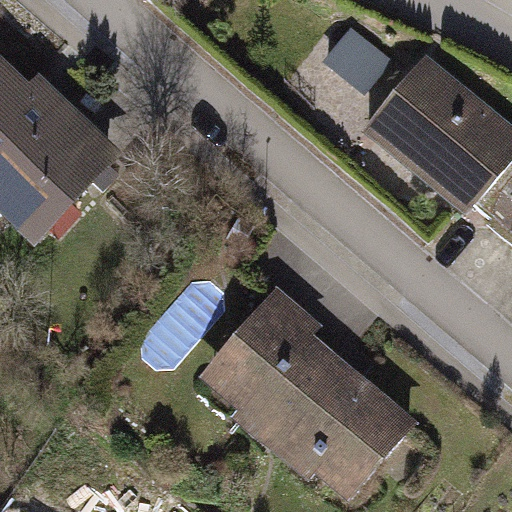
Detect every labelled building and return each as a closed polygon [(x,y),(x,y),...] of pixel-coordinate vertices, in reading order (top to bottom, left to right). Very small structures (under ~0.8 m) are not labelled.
[(351,35),(327,65),(365,95),(389,65),(351,35)] [(369,134),(468,215),(511,161),(511,139),(424,67),(369,134)] [(0,205),(35,238),(90,180),(103,193),(118,176),(105,164),(108,161),(38,96),(28,107),(0,81),(0,205)] [(123,184),(134,194),(152,172),(141,163),(123,184)] [(318,472),(352,500),(409,433),(303,343),(314,331),(275,298),(236,344),(275,376),(239,418),(312,479),(318,472)]
